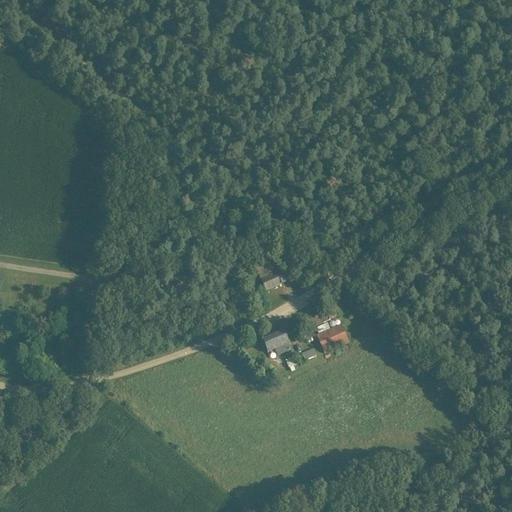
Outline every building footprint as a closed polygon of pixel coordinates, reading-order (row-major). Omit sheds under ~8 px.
[(256,267),(256,268),(261,279),(266,291),(288,281),(283,270),(275,273),(270,262),(256,267)] [(332,307),(325,311),(330,320),(337,316),(332,307)] [(314,328),(310,319),(299,324),(300,326),(303,333),(314,328)] [(349,344),(342,325),(331,330),(328,323),(316,328),(319,334),(317,335),(325,354),(349,344)] [(261,339),(267,353),(274,350),(277,356),(291,350),(282,330),(261,339)] [(305,361),(316,357),(313,350),(303,354),(304,358),(305,361)] [(296,366),(294,362),(293,360),(286,362),(289,368),(289,369),(296,366)]
